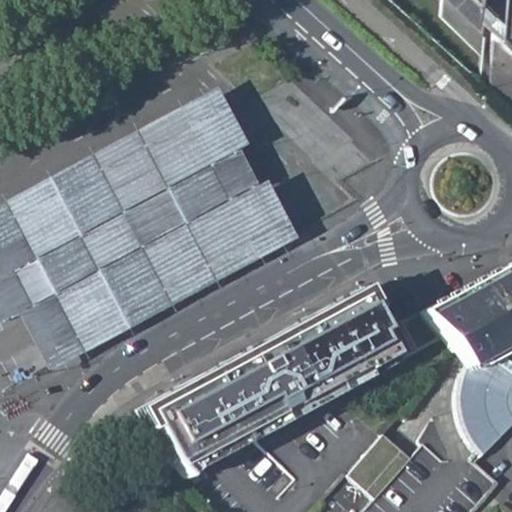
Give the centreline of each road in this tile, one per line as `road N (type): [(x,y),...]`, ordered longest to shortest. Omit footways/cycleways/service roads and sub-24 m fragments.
road 1 (residential): [(2,511),(70,413),(117,368),(287,271),(411,213)]
road 2 (secondary): [(290,0),(434,132)]
road 3 (secondary): [(411,213),(436,235),(471,240),(511,211)]
